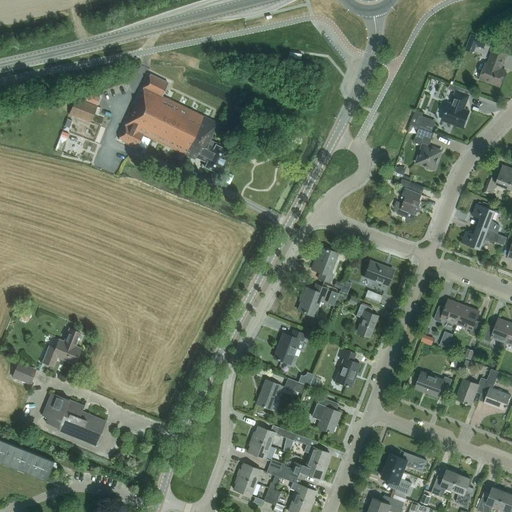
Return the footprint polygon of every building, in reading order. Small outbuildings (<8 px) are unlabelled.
[(471,35),(468,43),(483,49),(486,40),(471,35)] [(501,69),(506,55),(493,50),(488,64),(486,63),(480,79),(499,86),(505,71),(501,69)] [(217,173),(228,150),(216,145),(216,143),(209,140),(217,124),(161,97),(168,84),(150,75),(119,139),(137,148),(143,134),(195,159),(196,157),(206,163),(204,167),(217,173)] [(463,127),(468,112),(463,110),(468,96),(456,91),(451,105),(448,104),(443,119),(463,127)] [(100,97),(87,93),(84,101),(97,105),(100,97)] [(95,106),(74,98),(68,114),(89,122),(95,106)] [(237,129),(242,119),(233,115),(228,124),(237,129)] [(434,126),(417,119),(416,124),(432,130),(434,126)] [(434,169),(441,151),(429,147),(432,137),(417,132),(413,142),(423,146),(417,162),(434,169)] [(253,146),(253,145),(253,144),(253,143),(253,142),(253,141),(252,141),(251,140),(250,139),(249,139),(248,140),(247,140),(246,140),(246,141),(245,142),(245,143),(245,144),(245,145),(246,145),(246,146),(247,147),(248,147),(249,147),(250,147),(251,147),(252,146),(253,146)] [(509,189),(511,180),(511,168),(503,165),(498,180),(492,177),(486,192),(493,194),(497,184),(509,189)] [(404,175),(406,169),(399,166),(399,168),(395,166),(393,171),(404,175)] [(414,214),(421,211),(419,206),(423,195),(421,195),(405,188),(401,197),(405,199),(403,204),(397,201),(395,208),(397,211),(399,212),(398,214),(407,217),(409,223),(417,220),(414,214)] [(497,234),(500,227),(491,220),(495,212),(496,211),(488,208),(478,204),(476,204),(472,215),(480,218),(477,226),(497,234)] [(507,238),(497,234),(477,226),(474,234),(466,231),(461,243),(481,250),(481,249),(484,240),(495,241),(504,245),(507,238)] [(330,273),(338,253),(322,247),(316,261),(315,261),(311,269),(320,272),(318,279),(330,283),(333,275),(330,273)] [(387,286),(393,270),(370,261),(364,277),(380,283),(379,288),(385,290),(387,286)] [(349,290),(352,280),(346,278),(343,288),(349,290)] [(341,283),(335,281),(333,286),(339,289),(341,283)] [(324,297),(328,289),(316,284),(314,290),(305,287),(301,295),(303,296),(298,310),(314,316),(322,296),(324,297)] [(380,302),(382,296),(368,290),(365,296),(380,302)] [(331,291),(328,300),(335,302),(338,293),(331,291)] [(357,299),(350,296),(348,302),(355,305),(357,299)] [(464,305),(449,300),(446,309),(439,307),(434,319),(441,322),(442,319),(451,322),(456,324),(464,305)] [(370,336),(377,317),(370,314),(372,309),(361,304),(356,316),(362,318),(357,331),(370,336)] [(464,305),(456,324),(471,330),(470,333),(476,336),(482,323),(475,320),(479,311),(464,305)] [(28,322),(31,314),(23,310),(20,318),(28,322)] [(501,341),(507,343),(511,329),(511,323),(499,319),(495,328),(489,326),(484,339),(491,341),(492,338),(501,341)] [(69,328),(64,341),(59,339),(55,349),(49,346),(42,362),(53,366),(57,357),(74,364),(80,348),(75,346),(80,333),(69,328)] [(450,345),(454,331),(446,328),(442,342),(450,345)] [(303,341),(305,335),(293,330),(291,336),(282,333),(273,358),(290,364),(299,339),(303,341)] [(424,335),(422,342),(428,344),(431,338),(424,335)] [(351,387),(359,364),(353,361),(355,354),(341,349),(338,356),(343,358),(335,381),(351,387)] [(467,349),(464,357),(471,360),(474,351),(467,349)] [(472,362),(466,360),(463,366),(469,369),(472,362)] [(35,369),(17,362),(11,377),(29,385),(35,369)] [(510,395),(492,388),(499,372),(491,368),(486,379),(487,380),(482,394),(487,396),(485,402),(505,410),(510,395)] [(447,393),(452,380),(445,377),(444,380),(422,372),(415,388),(438,397),(440,391),(447,393)] [(301,375),(298,382),(309,386),(312,379),(303,376),(301,375)] [(304,384),(286,378),(283,387),(301,394),(304,384)] [(487,380),(486,379),(482,378),(479,384),(464,379),(456,399),(471,404),(476,392),(482,394),(487,380)] [(280,385),(265,379),(256,404),(270,409),(275,396),(278,397),(282,386),(280,385)] [(96,446),(106,421),(88,414),(86,415),(85,415),(81,414),(84,406),(69,400),(51,393),(42,416),(47,418),(45,422),(62,429),(61,432),(96,446)] [(338,404),(324,398),(320,397),(317,403),(312,416),(320,420),(317,427),(332,433),(337,420),(338,420),(341,412),(336,410),(338,404)] [(270,445),(275,432),(257,426),(255,432),(253,432),(251,438),(270,445)] [(293,440),(295,434),(278,427),(275,434),(292,441),(293,440)] [(315,448),(317,442),(295,434),(293,440),(306,445),(306,444),(315,448)] [(265,459),(270,445),(251,438),(248,445),(250,445),(247,452),(265,459)] [(0,461),(45,480),(53,461),(0,439),(0,461)] [(309,454),(307,460),(326,467),(329,460),(327,460),(330,453),(315,448),(306,444),(306,445),(303,451),(309,454)] [(423,471),(427,460),(408,453),(405,459),(391,453),(386,465),(403,472),(406,466),(423,471)] [(281,471),(283,466),(284,464),(270,459),(267,466),(281,471)] [(324,474),(326,467),(307,460),(304,466),(293,462),(290,468),(283,466),(281,471),(300,479),(304,480),(306,474),(319,480),(322,473),(324,474)] [(255,483),(260,470),(243,463),(241,470),(239,469),(237,476),(255,483)] [(401,478),(403,472),(386,465),(382,477),(396,483),(394,489),(408,494),(412,483),(401,478)] [(279,477),(281,471),(267,466),(265,472),(279,477)] [(453,490),(459,474),(447,470),(442,484),(436,481),(431,493),(442,497),(446,488),(453,490)] [(298,484),(300,479),(281,471),(279,477),(292,482),(289,489),(295,491),(298,484)] [(467,506),(471,495),(465,493),(471,479),(459,474),(453,490),(459,493),(456,502),(467,506)] [(251,496),(255,483),(237,476),(234,482),(236,483),(233,489),(251,496)] [(313,497),(315,491),(298,484),(295,491),(293,497),(312,504),(314,498),(313,497)] [(269,503),(274,490),(268,487),(263,501),(269,503)] [(499,508),(505,492),(493,487),(488,501),(482,499),(478,510),(483,511),(489,511),(492,506),(499,508)] [(274,490),(269,503),(274,505),(279,492),(274,490)] [(511,511),(511,510),(511,508),(511,494),(505,492),(499,508),(505,510),(504,511),(511,511)] [(430,497),(423,494),(420,502),(427,505),(430,497)] [(309,511),(312,504),(293,497),(288,510),(292,511),(307,511),(308,510),(309,511)] [(369,510),(373,511),(388,511),(389,510),(394,511),(400,511),(404,503),(391,497),(388,503),(374,498),(369,510)]
